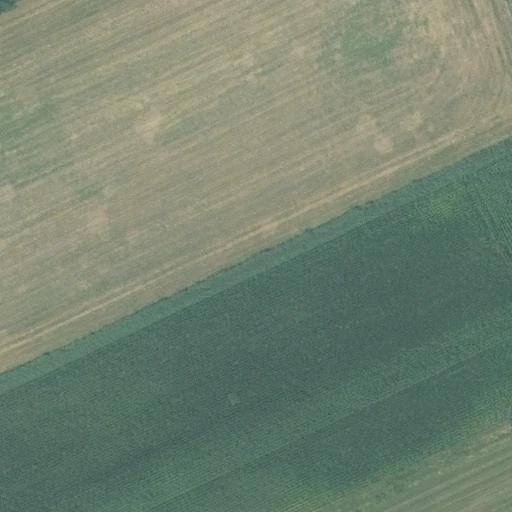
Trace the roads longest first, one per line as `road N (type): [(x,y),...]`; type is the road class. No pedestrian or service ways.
road 1 (residential): [(445,511),(334,280),(128,375)]
road 2 (residential): [(192,511),(128,375)]
road 3 (residential): [(128,375),(0,436)]
